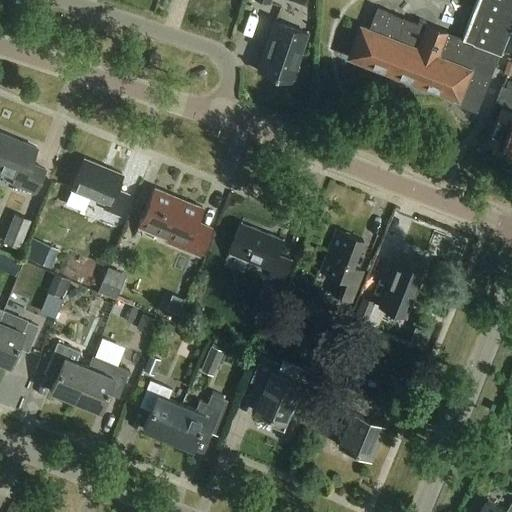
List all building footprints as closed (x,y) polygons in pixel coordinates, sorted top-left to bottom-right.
[(360,26),(348,57),(457,99),(455,104),(476,112),(499,54),(500,54),(511,23),(511,0),(477,0),(462,38),(419,21),(418,24),(389,13),(389,14),(377,9),(369,29),(360,26)] [(306,33),(275,22),(258,72),(290,82),(291,79),(294,80),(299,67),(295,66),(306,33)] [(511,92),(503,88),(497,103),(504,106),(488,146),(511,155),(511,92)] [(37,148),(0,132),(0,172),(15,178),(13,185),(35,194),(45,170),(30,164),(37,148)] [(124,175),(84,159),(72,189),(106,203),(104,210),(120,216),(129,194),(118,190),(124,175)] [(202,208),(155,188),(141,221),(172,234),(168,243),(200,257),(212,228),(197,222),(202,208)] [(15,214),(3,243),(19,250),(31,221),(15,214)] [(284,239),(240,220),(227,251),(270,270),(266,278),(281,285),(291,259),(278,253),(284,239)] [(363,240),(336,230),(319,272),(345,283),(339,299),(352,304),(364,272),(352,268),(363,240)] [(42,245),(35,262),(51,268),(58,250),(43,243),(42,245)] [(414,296),(426,265),(400,254),(387,286),(389,287),(381,306),(404,315),(412,295),(414,296)] [(98,291),(116,299),(126,274),(108,267),(98,291)] [(76,287),(70,290),(67,294),(69,298),(73,300),(79,298),(82,295),(80,290),(76,287)] [(364,329),(374,302),(362,297),(351,324),(364,329)] [(121,298),(119,304),(106,300),(101,314),(112,318),(115,311),(132,317),(137,303),(121,298)] [(261,302),(255,316),(269,323),(275,308),(261,302)] [(337,308),(332,318),(345,324),(349,313),(337,308)] [(3,312),(0,318),(0,362),(9,366),(16,348),(28,353),(38,327),(26,322),(3,312)] [(162,321),(142,313),(136,328),(156,336),(162,321)] [(414,329),(409,343),(425,349),(430,336),(414,329)] [(320,342),(307,373),(322,379),(334,348),(320,342)] [(50,392),(75,402),(89,368),(76,363),(80,352),(57,343),(46,369),(58,374),(50,392)] [(212,347),(201,371),(214,377),(224,352),(212,347)] [(149,356),(143,371),(153,375),(159,360),(149,356)] [(279,364),(260,357),(250,381),(264,387),(255,412),(283,423),(299,382),(277,373),(279,364)] [(89,368),(75,402),(99,412),(106,393),(118,398),(128,372),(93,358),(89,368)] [(171,390),(161,386),(149,381),(138,406),(150,411),(142,430),(167,440),(181,405),(167,400),(171,390)] [(350,415),(337,446),(369,458),(382,425),(368,419),(376,400),(353,391),(343,387),(335,409),(350,415)] [(181,405),(167,440),(191,450),(199,431),(210,436),(224,400),(213,395),(205,415),(181,405)] [(511,511),(511,503),(507,511),(489,500),(481,511),(511,511)]
